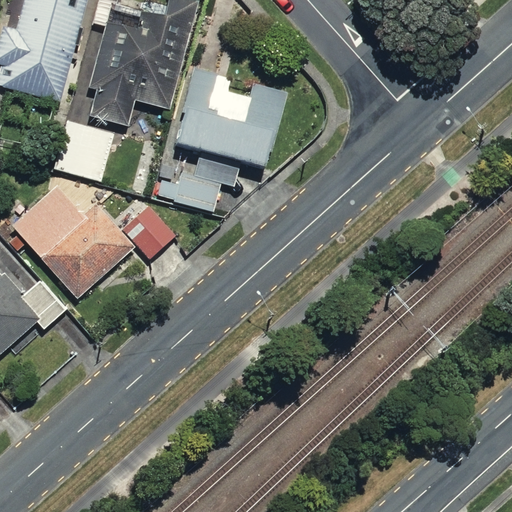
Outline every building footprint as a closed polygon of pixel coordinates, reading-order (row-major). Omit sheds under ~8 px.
[(89,0),(24,0),(17,29),(3,26),(0,36),(0,64),(2,65),(0,72),(0,84),(61,101),(89,0)] [(168,0),(165,13),(113,0),(97,0),(92,23),(106,27),(90,87),(98,89),(91,115),(130,125),(136,101),(172,110),(200,0),(168,0)] [(194,67),(173,143),(268,168),(288,93),(255,84),(251,98),(228,91),(232,77),(194,67)] [(116,133),(67,120),(55,168),(103,181),(116,133)] [(174,201),(214,212),(222,184),(235,187),(240,168),(199,157),(194,174),(183,171),(180,185),(162,180),(158,195),(174,200),(174,201)] [(162,164),(159,176),(171,179),(174,166),(162,164)] [(59,186),(12,226),(77,298),(135,247),(96,204),(84,214),(59,186)] [(149,206),(123,230),(149,259),(176,236),(149,206)] [(0,345),(31,319),(38,327),(58,310),(29,276),(13,290),(0,274),(0,345)]
